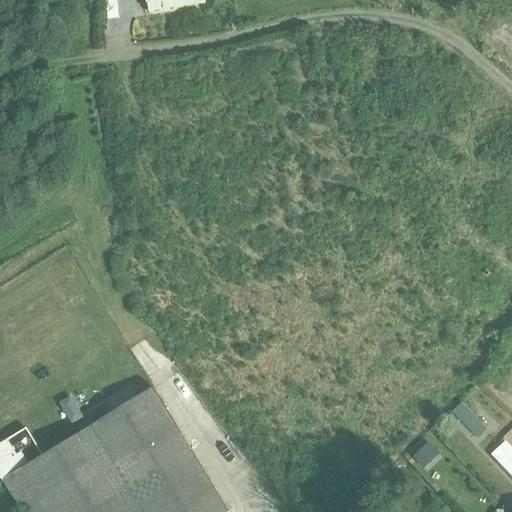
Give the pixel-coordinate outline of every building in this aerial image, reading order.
[(105,0),(107,20),(119,19),(117,0),(105,0)] [(147,0),(149,13),(206,5),(205,0),(147,0)] [(446,0),(454,12),(472,0),(446,0)] [(228,511),(153,389),(43,457),(29,465),(21,453),(16,456),(7,441),(0,445),(0,477),(21,511),(228,511)] [(462,404),(452,414),(477,439),(487,430),(462,404)] [(26,429),(7,441),(16,456),(21,453),(29,465),(43,457),(26,429)] [(511,449),(505,442),(491,456),(511,478),(511,449)] [(429,444),(414,458),(425,470),(439,455),(429,444)]
